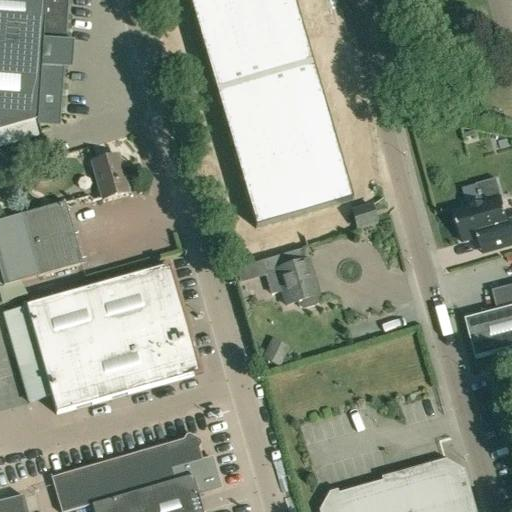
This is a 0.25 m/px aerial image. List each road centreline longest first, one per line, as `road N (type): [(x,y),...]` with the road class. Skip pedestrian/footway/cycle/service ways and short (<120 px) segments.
road 1 (residential): [(491,511),(345,0)]
road 2 (unclassified): [(246,389),(138,0)]
road 3 (unclassified): [(3,456),(246,389)]
road 4 (unknown): [(168,106),(0,159)]
road 5 (unclassified): [(282,511),(246,389)]
